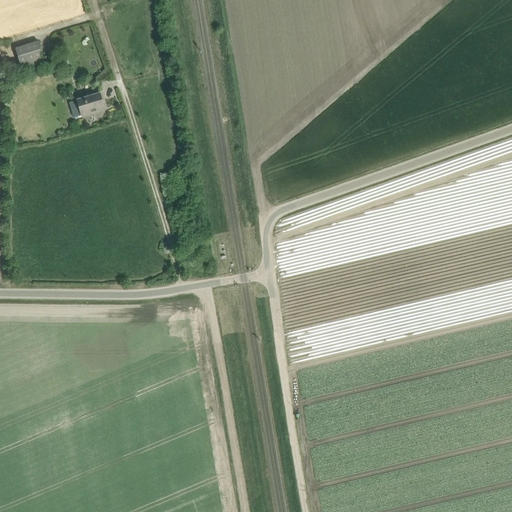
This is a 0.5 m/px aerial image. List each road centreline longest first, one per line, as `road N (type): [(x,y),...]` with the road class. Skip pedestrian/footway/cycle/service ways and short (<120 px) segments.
road 1 (unclassified): [(269,274),(268,214),(511,128)]
road 2 (track): [(94,0),(184,288)]
road 3 (tertiary): [(0,292),(149,293),(269,274)]
road 4 (track): [(307,511),(269,274)]
road 5 (track): [(205,283),(246,511)]
